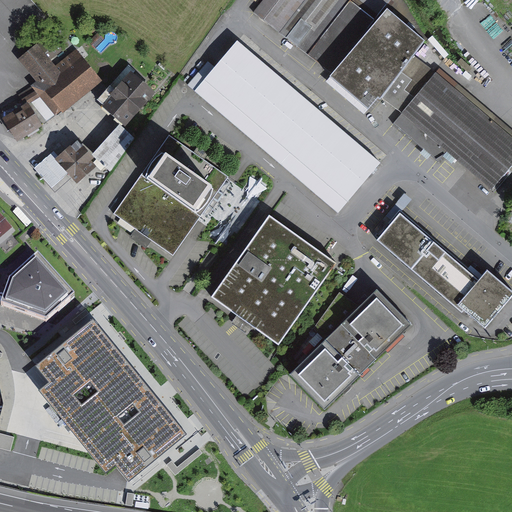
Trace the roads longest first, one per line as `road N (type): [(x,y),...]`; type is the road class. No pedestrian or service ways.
road 1 (secondary): [(253,450),(0,160)]
road 2 (secondary): [(511,372),(473,377),(350,452)]
road 3 (residential): [(511,253),(373,135)]
